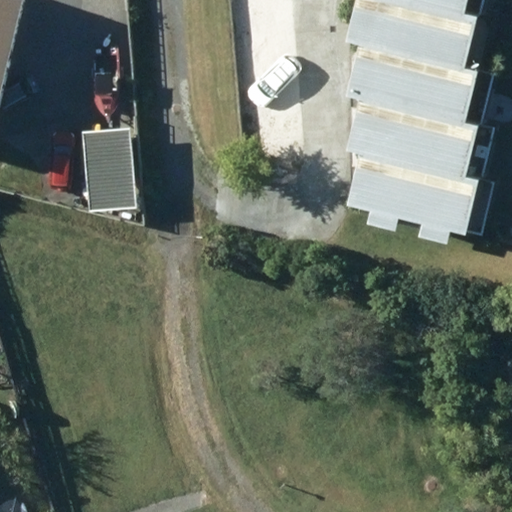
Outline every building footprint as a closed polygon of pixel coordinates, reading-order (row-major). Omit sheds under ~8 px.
[(0,0),(0,142),(13,146),(50,0),(0,0)] [(495,59),(507,17),(446,0),(383,0),(374,34),(390,39),(508,72),(510,64),(495,59)] [(446,0),(507,17),(510,6),(494,1),(494,0),(446,0)] [(496,113),(508,72),(390,39),(376,89),(392,94),(509,127),(511,118),(496,113)] [(511,171),(498,167),(509,127),(392,94),(378,144),(388,147),(509,181),(511,171)] [(86,127),(91,209),(140,206),(134,124),(86,127)] [(429,208),(451,215),(448,227),(478,236),(483,220),(497,224),(509,181),(388,147),(374,197),(397,204),(393,215),(424,224),(429,208)]
